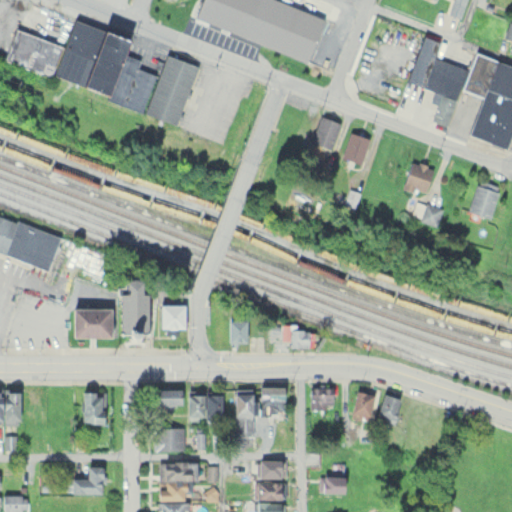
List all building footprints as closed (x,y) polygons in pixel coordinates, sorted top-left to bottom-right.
[(258,0),(200,0),(195,19),(247,35),(258,0)] [(460,17),(465,0),(451,0),(448,12),(460,17)] [(125,36),(72,19),(63,46),(25,34),(15,65),(106,94),(125,36)] [(503,36),(508,38),(504,51),(511,53),(511,21),(508,20),(503,36)] [(511,133),(511,64),(472,52),(468,67),(435,56),(441,40),(421,34),(406,81),(441,92),(432,120),(447,125),(459,89),(480,95),(467,135),(507,148),(511,133)] [(143,113),(174,124),(196,65),(164,53),(143,113)] [(309,142),(330,150),(340,123),(320,115),(309,142)] [(369,137),(349,131),(340,159),(360,165),(369,137)] [(434,170),(412,159),(400,184),(421,195),(434,170)] [(465,212),(487,219),(498,186),(476,178),(465,212)] [(440,206),(414,202),(412,219),(438,223),(440,206)] [(0,260),(42,277),(58,236),(0,213),(0,260)] [(59,272),(71,278),(79,262),(67,255),(59,272)] [(142,293),(135,294),(135,280),(114,280),(115,336),(143,335),(142,293)] [(155,303),(155,328),(183,328),(183,303),(155,303)] [(67,336),(107,336),(107,308),(67,308),(67,336)] [(245,319),(226,319),(226,342),(245,342),(245,319)] [(205,320),(205,345),(222,345),(222,320),(205,320)] [(288,346),(306,346),(306,328),(288,328),(288,346)] [(282,383),(256,383),(256,409),(282,409),(282,383)] [(332,405),(332,384),(307,384),(307,405),(332,405)] [(349,412),(368,414),(371,387),(353,385),(349,412)] [(232,433),(252,433),(252,386),(232,386),(232,433)] [(18,388),(0,387),(0,419),(18,419),(18,388)] [(180,387),(150,387),(150,407),(167,407),(167,403),(180,403),(180,387)] [(40,419),(40,388),(21,388),(21,419),(40,419)] [(78,389),(78,424),(103,424),(103,389),(78,389)] [(391,420),(399,396),(380,390),(373,414),(391,420)] [(184,414),(219,414),(219,391),(184,391),(184,414)] [(151,424),(151,448),(183,448),(183,424),(151,424)] [(14,433),(3,435),(4,448),(16,446),(14,433)] [(284,457),(255,457),(255,475),(284,475),(284,457)] [(317,460),(317,491),(343,491),(343,460),(317,460)] [(99,491),(99,464),(84,464),(84,476),(64,476),(64,491),(99,491)] [(155,511),(185,511),(186,499),(187,499),(186,464),(154,465),(155,511)] [(206,478),(216,478),(216,464),(206,464),(206,478)] [(282,478),(253,478),(253,497),(282,497),(282,478)] [(0,511),(2,511),(17,511),(18,493),(0,492),(0,511)] [(277,511),(278,500),(252,500),(252,511),(277,511)]
